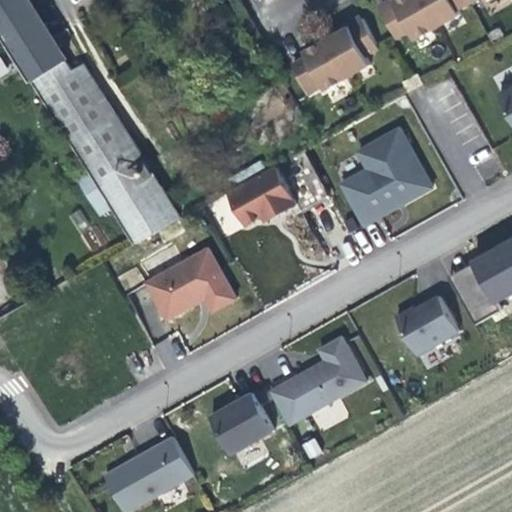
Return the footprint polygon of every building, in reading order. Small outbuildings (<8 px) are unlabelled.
[(141,160),(82,67),(72,72),(27,0),(0,0),(0,28),(91,171),(100,184),(141,160)] [(390,0),(389,1),(406,32),(411,40),(457,15),(454,10),(448,0),(390,0)] [(448,0),(454,10),(472,0),(448,0)] [(391,40),(406,32),(389,1),(374,9),(391,40)] [(296,53),(298,58),(315,88),(318,92),(377,59),(356,20),(346,25),(308,47),(296,53)] [(302,95),(315,88),(298,58),(285,65),(302,95)] [(398,87),(403,96),(419,87),(414,78),(398,87)] [(511,88),(500,95),(511,117),(511,88)] [(343,184),(366,225),(397,208),(396,206),(404,201),(405,203),(434,188),(401,129),(359,152),(369,170),(343,184)] [(146,157),(141,160),(100,184),(101,187),(114,206),(137,243),(184,217),(146,157)] [(229,192),(248,225),(264,216),(275,210),(278,215),(299,203),(278,165),(229,192)] [(80,179),(90,193),(101,187),(100,184),(91,171),(80,179)] [(101,187),(90,193),(102,213),(114,206),(101,187)] [(222,196),(208,204),(228,235),(242,226),(222,196)] [(275,210),(264,216),(267,221),(273,218),(278,215),(275,210)] [(489,266),(455,285),(477,324),(503,310),(498,301),(511,293),(511,242),(494,252),(484,258),(489,266)] [(147,283),(168,320),(200,303),(198,300),(206,296),(207,298),(214,311),(238,298),(210,248),(147,283)] [(450,277),(455,285),(489,266),(484,258),(450,277)] [(416,307),(398,317),(419,355),(460,331),(440,296),(427,303),(417,309),(416,307)] [(320,364),(290,380),(309,414),(369,380),(344,336),(321,349),(327,360),(328,362),(321,366),(320,364)] [(276,430),(254,392),(234,403),(211,416),(233,454),(276,430)] [(127,511),(196,474),(175,437),(139,457),(105,475),(125,511),(127,511)]
